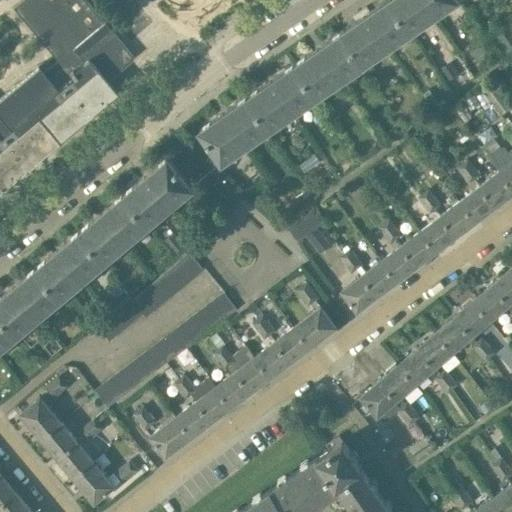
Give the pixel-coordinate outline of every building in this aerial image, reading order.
[(19,0),(12,7),(13,8),(14,7),(31,26),(58,60),(43,71),(38,67),(32,76),(25,83),(8,93),(1,99),(0,101),(0,186),(1,188),(26,167),(26,168),(36,160),(35,159),(83,118),(83,119),(94,111),(93,110),(117,89),(107,77),(133,54),(94,8),(87,0),(19,0)] [(411,28),(391,0),(382,0),(341,29),(341,30),(363,62),(365,61),(364,60),(411,28)] [(391,0),(411,28),(452,0),(391,0)] [(511,44),(501,27),(490,34),(504,54),(511,48),(511,44)] [(363,62),(341,30),(294,62),(316,95),(363,62)] [(459,73),(451,61),(440,68),(449,80),(459,73)] [(294,62),(247,95),(269,127),(316,95),(294,62)] [(362,76),(369,71),(363,63),(356,68),(362,76)] [(497,86),(486,94),(501,114),(511,106),(497,86)] [(472,109),(480,103),(473,94),(465,101),(472,109)] [(269,127),(247,95),(199,127),(222,159),(269,127)] [(463,113),(467,110),(467,106),(464,103),(460,102),(457,105),(457,109),(459,112),(463,113)] [(511,124),(503,132),(511,143),(511,124)] [(500,168),(511,184),(511,147),(509,150),(504,144),(502,145),(500,143),(488,152),(500,168)] [(124,192),(149,222),(193,185),(168,155),(124,192)] [(474,166),(468,158),(457,167),(463,174),(474,166)] [(480,173),(474,166),(463,174),(469,182),(480,173)] [(511,184),(500,168),(480,183),(496,204),(511,191),(511,184)] [(480,183),(460,199),(476,219),(496,204),(480,183)] [(296,196),(301,204),(316,195),(310,187),(296,196)] [(418,196),(424,204),(435,196),(429,188),(418,196)] [(149,222),(124,192),(80,229),(105,259),(149,222)] [(441,203),(435,196),(424,204),(430,211),(441,203)] [(460,199),(441,213),(456,234),(476,219),(460,199)] [(441,213),(421,228),(437,249),(456,234),(441,213)] [(396,225),(390,218),(379,226),(384,234),(396,225)] [(384,234),(390,242),(401,233),(396,225),(384,234)] [(307,234),(320,252),(331,245),(317,227),(307,234)] [(421,228),(402,243),(417,264),(437,249),(421,228)] [(80,229),(36,266),(62,296),(81,319),(90,312),(70,289),(105,259),(80,229)] [(175,231),(164,240),(174,252),(185,243),(175,231)] [(402,243),(382,258),(397,279),(417,264),(402,243)] [(351,247),(340,256),(346,263),(357,255),(351,247)] [(203,267),(189,251),(181,258),(195,274),(203,267)] [(357,255),(346,263),(351,271),(362,263),(357,255)] [(181,258),(173,265),(187,281),(195,274),(181,258)] [(382,258),(362,273),(378,294),(397,279),(382,258)] [(187,281),(173,265),(165,272),(179,288),(187,281)] [(511,265),(493,281),(510,301),(511,298),(511,265)] [(62,296),(36,266),(0,296),(0,312),(18,333),(62,296)] [(165,272),(157,279),(171,295),(179,288),(165,272)] [(357,309),(378,294),(362,273),(342,288),(357,309)] [(171,295),(157,279),(149,286),(163,302),(171,295)] [(319,297),(308,280),(296,289),(308,305),(319,297)] [(493,281),(474,297),(491,317),(510,301),(493,281)] [(149,286),(141,293),(154,309),(163,302),(149,286)] [(225,291),(215,298),(228,315),(237,308),(225,291)] [(154,309),(141,293),(132,300),(143,313),(146,316),(154,309)] [(130,297),(121,304),(135,319),(143,313),(132,300),(130,297)] [(474,297),(455,313),(472,333),(491,317),(474,297)] [(215,298),(207,304),(219,321),(228,315),(215,298)] [(135,319),(121,304),(113,311),(126,326),(135,319)] [(211,327),(219,321),(207,304),(198,310),(211,327)] [(321,304),(295,324),(311,345),(337,325),(321,304)] [(198,310),(190,317),(202,334),(211,327),(198,310)] [(113,311),(105,318),(118,333),(126,326),(113,311)] [(0,348),(18,333),(0,312),(0,348)] [(252,322),(258,329),(269,321),(263,313),(252,322)] [(455,313),(436,329),(453,349),(472,333),(455,313)] [(194,340),(202,334),(190,317),(181,323),(194,340)] [(118,333),(105,318),(97,325),(110,340),(118,333)] [(275,329),(269,321),(258,329),(264,337),(275,329)] [(181,323),(173,329),(185,346),(194,340),(181,323)] [(295,324),(275,339),(291,360),(311,345),(295,324)] [(177,352),(185,346),(173,329),(164,336),(177,352)] [(436,329),(418,345),(435,365),(453,349),(436,329)] [(219,335),(213,339),(219,347),(224,343),(225,343),(219,335)] [(472,345),(478,352),(489,343),(482,335),(472,345)] [(164,336),(156,342),(168,359),(177,352),(164,336)] [(275,339),(255,354),(271,375),(291,360),(275,339)] [(160,365),(168,359),(156,342),(147,348),(160,365)] [(224,343),(213,351),(219,359),(230,351),(224,343)] [(485,360),(495,351),(489,343),(478,352),(485,360)] [(231,363),(236,369),(252,390),(271,375),(255,354),(247,344),(233,355),(236,359),(231,363)] [(418,345),(400,360),(416,381),(435,365),(418,345)] [(147,348),(139,354),(151,371),(160,365),(147,348)] [(230,351),(219,359),(225,367),(227,366),(231,363),(236,359),(233,355),(230,351)] [(143,378),(151,371),(139,354),(130,361),(143,378)] [(400,360),(381,377),(398,397),(416,381),(400,360)] [(130,361),(122,367),(134,384),(143,378),(130,361)] [(232,405),(252,390),(236,369),(231,363),(227,366),(232,372),(216,384),(232,405)] [(441,383),(451,374),(445,366),(434,375),(441,383)] [(126,390),(134,384),(122,367),(113,373),(126,390)] [(59,373),(43,385),(52,397),(68,384),(59,373)] [(113,373),(105,380),(117,397),(126,390),(113,373)] [(174,381),(180,389),(191,381),(185,373),(174,381)] [(447,391),(453,386),(458,382),(451,374),(441,383),(447,391)] [(377,414),(398,397),(381,377),(360,395),(377,414)] [(109,403),(117,397),(105,380),(96,386),(109,403)] [(197,389),(191,381),(180,389),(186,397),(197,389)] [(216,384),(197,399),(213,420),(232,405),(216,384)] [(21,412),(43,438),(63,421),(41,396),(21,412)] [(396,407),(403,415),(414,406),(407,398),(396,407)] [(197,399),(178,414),(193,435),(213,420),(197,399)] [(492,406),(488,399),(479,405),(484,412),(492,406)] [(145,428),(156,419),(144,403),(133,412),(145,428)] [(414,406),(403,415),(410,423),(420,414),(414,406)] [(501,417),(506,424),(511,419),(511,415),(509,411),(501,417)] [(166,455),(193,435),(178,414),(150,434),(166,455)] [(104,428),(99,422),(95,416),(87,423),(96,434),(104,428)] [(43,438),(58,456),(78,440),(63,421),(43,438)] [(96,434),(87,423),(79,429),(88,440),(96,434)] [(338,483),(363,466),(341,434),(328,443),(331,448),(320,455),(338,483)] [(58,456),(74,475),(94,459),(78,440),(58,456)] [(320,455),(274,487),(290,511),(307,511),(314,507),(317,511),(319,511),(326,508),(322,502),(342,488),(338,483),(320,455)] [(128,457),(112,470),(122,481),(138,468),(128,457)] [(508,465),(502,457),(491,465),(496,473),(508,465)] [(115,484),(94,459),(74,475),(95,501),(115,484)] [(496,473),(502,481),(511,473),(511,470),(508,465),(496,473)] [(358,511),(394,511),(363,466),(338,483),(342,488),(358,511)] [(0,504),(17,491),(1,472),(0,473),(0,504)] [(511,511),(511,483),(493,496),(504,511),(511,511)] [(456,501),(467,493),(462,485),(450,493),(456,501)] [(290,511),(274,487),(237,511),(290,511)] [(0,504),(0,510),(1,511),(30,511),(33,510),(17,491),(0,504)] [(104,503),(111,498),(106,492),(100,498),(104,503)] [(467,493),(456,501),(461,509),(473,501),(467,493)] [(504,511),(493,496),(472,510),(473,511),(504,511)]
